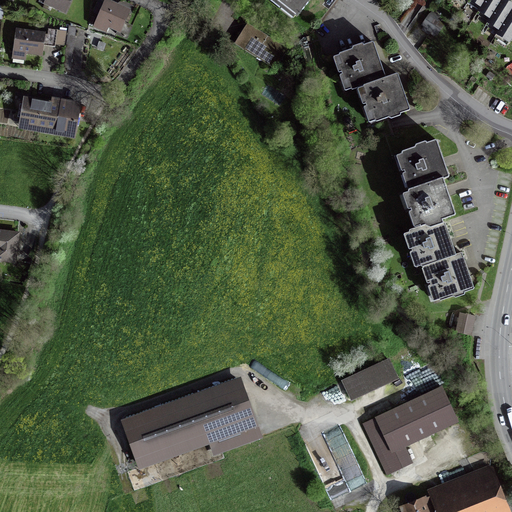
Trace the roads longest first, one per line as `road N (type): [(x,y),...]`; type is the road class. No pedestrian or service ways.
road 1 (residential): [(0,72),(109,94),(169,12)]
road 2 (residential): [(511,128),(437,82),(390,17),(360,0)]
road 3 (secondary): [(511,264),(498,362),(511,430)]
road 4 (track): [(0,353),(49,218)]
